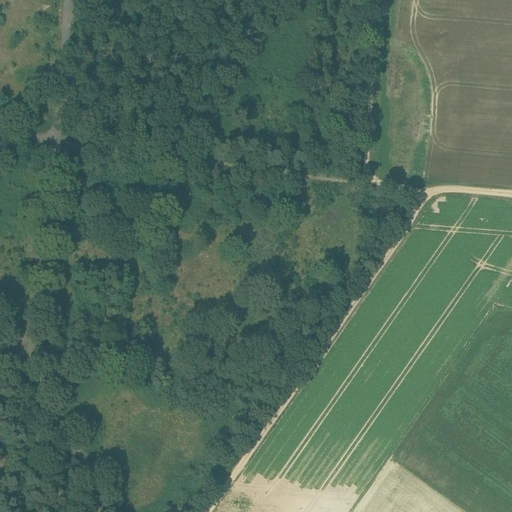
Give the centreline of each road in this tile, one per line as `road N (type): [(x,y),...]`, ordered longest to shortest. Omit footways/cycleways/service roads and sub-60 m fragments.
road 1 (track): [(428,189),(421,213),(209,511)]
road 2 (unclassified): [(290,170),(87,145),(0,123)]
road 3 (track): [(377,0),(363,181)]
